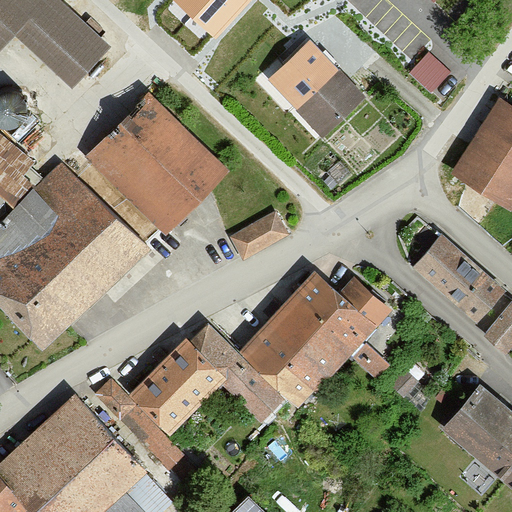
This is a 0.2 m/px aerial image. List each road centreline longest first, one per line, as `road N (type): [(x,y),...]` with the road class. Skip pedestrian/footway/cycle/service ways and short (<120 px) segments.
road 1 (residential): [(0,413),(342,228)]
road 2 (residential): [(342,228),(98,0)]
road 3 (residential): [(511,384),(342,228)]
road 4 (residential): [(511,42),(397,183)]
road 5 (residential): [(397,183),(511,279)]
